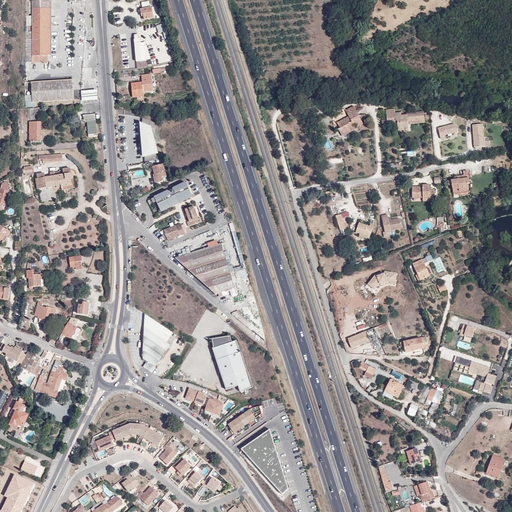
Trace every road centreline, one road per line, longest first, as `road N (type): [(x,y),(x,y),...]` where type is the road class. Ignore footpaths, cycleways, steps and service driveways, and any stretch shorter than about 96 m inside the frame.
road 1 (motorway): [(356,511),(194,0)]
road 2 (motorway): [(178,0),(340,511)]
road 3 (residential): [(210,505),(196,507),(127,455),(76,477),(59,511)]
road 4 (residential): [(344,357),(376,357),(428,382),(452,286)]
road 5 (primary): [(119,360),(125,267),(115,188)]
road 6 (residential): [(344,357),(293,192)]
road 7 (primary): [(115,188),(117,284),(105,358)]
road 8 (primary): [(102,31),(115,188)]
road 9 (residential): [(293,192),(274,111),(337,102)]
road 10 (residential): [(444,455),(431,435),(361,389),(344,357)]
